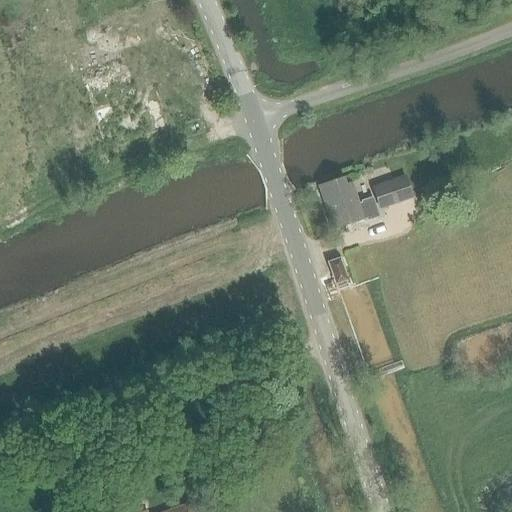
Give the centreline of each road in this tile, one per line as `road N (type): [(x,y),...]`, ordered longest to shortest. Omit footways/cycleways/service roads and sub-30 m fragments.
road 1 (tertiary): [(391,511),(255,115)]
road 2 (unclassified): [(255,115),(511,18)]
road 3 (tertiary): [(255,115),(206,0)]
